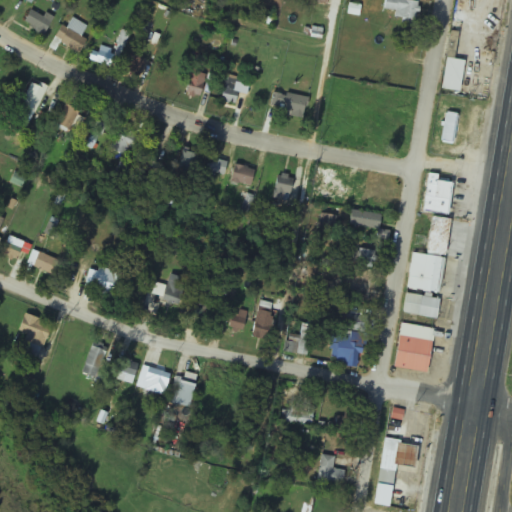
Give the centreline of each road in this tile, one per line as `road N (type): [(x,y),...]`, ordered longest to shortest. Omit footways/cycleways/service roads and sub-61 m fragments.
road 1 (residential): [(0,277),(200,354),(511,411)]
road 2 (residential): [(357,511),(443,0)]
road 3 (residential): [(0,28),(64,70),(170,116),(299,152),(414,162)]
road 4 (primary): [(511,167),(453,511)]
